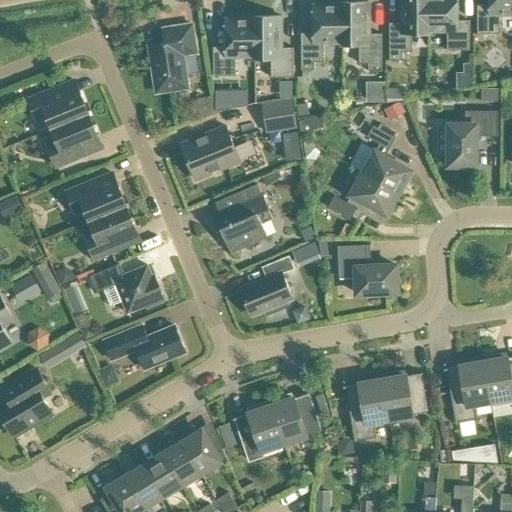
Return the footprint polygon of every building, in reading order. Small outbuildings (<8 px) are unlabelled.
[(428,32),(426,0),(400,0),(401,21),(389,21),(390,59),(403,59),(403,51),(412,51),(412,32),(428,32)] [(426,0),(428,32),(428,30),(447,30),(447,48),(470,48),(469,18),(457,19),(456,0),(426,0)] [(511,0),(488,0),(489,3),(477,3),(477,33),(500,32),(500,14),(511,13),(511,0)] [(342,44),(343,44),(343,1),(342,1),(342,2),(325,3),(325,4),(313,4),(313,31),(301,31),(302,69),(315,69),(314,61),(324,61),(324,42),(342,42),(342,44)] [(343,1),(343,44),(359,43),(359,62),(368,62),(369,70),(382,70),(381,32),(369,32),(369,1),(343,1)] [(254,58),(255,58),(255,15),(254,15),(254,17),(237,17),(237,18),(225,19),(225,46),(213,46),(214,75),(236,75),(236,56),(254,56),(254,58)] [(255,15),(255,58),(271,58),(271,76),(294,76),(293,46),(281,47),(281,15),(255,15)] [(197,52),(192,24),(162,28),(164,42),(149,45),(156,93),(188,87),(183,54),(197,52)] [(52,129),(89,114),(75,80),(29,100),(37,120),(47,117),(52,129)] [(404,88),(387,89),(388,98),(405,98),(404,88)] [(481,89),(481,101),(498,101),(498,89),(481,89)] [(228,109),(228,90),(216,90),(216,111),(228,109)] [(195,115),(200,114),(201,119),(216,113),(213,96),(199,99),(193,105),(195,115)] [(292,99),(264,104),(269,131),(297,127),(292,99)] [(307,103),(296,105),(298,116),(309,115),(307,103)] [(498,111),(465,111),(465,125),(449,125),(449,165),(476,166),(476,136),(497,137),(498,111)] [(304,130),(323,123),(319,112),(300,119),(304,130)] [(102,147),(89,114),(52,129),(57,142),(48,146),(56,166),(102,147)] [(240,161),(226,126),(181,144),(196,179),(240,161)] [(363,173),(399,193),(411,171),(385,157),(395,138),(373,126),(367,137),(379,144),(363,173)] [(263,177),(266,186),(278,181),(277,178),(282,176),(279,170),(263,177)] [(90,222),(127,207),(113,173),(67,192),(75,213),(85,209),(90,222)] [(393,203),(399,193),(363,173),(351,195),(387,215),(393,203)] [(263,196),(258,185),(232,196),(237,207),(211,217),(218,232),(221,230),(231,253),(243,247),(252,251),(256,242),(268,237),(262,224),(273,219),(269,210),(270,209),(264,195),(263,196)] [(17,195),(0,202),(0,208),(5,219),(24,210),(17,195)] [(351,219),(357,208),(335,196),(329,207),(351,219)] [(140,240),(127,207),(90,222),(95,234),(86,238),(94,259),(140,240)] [(315,243),(306,247),(311,257),(311,258),(320,254),(315,243)] [(372,267),(371,245),(338,247),(340,279),(357,278),(357,294),(398,292),(396,266),(372,267)] [(295,269),(289,256),(262,268),(267,280),(241,290),(251,315),(293,298),(283,274),(295,269)] [(46,261),(32,268),(49,299),(62,292),(46,261)] [(120,264),(90,277),(97,293),(104,290),(110,307),(123,301),(128,314),(147,306),(148,308),(165,301),(155,275),(152,276),(148,265),(130,273),(125,275),(120,264)] [(64,268),(56,271),(62,285),(76,279),(72,271),(64,268)] [(39,291),(30,275),(14,285),(23,301),(39,291)] [(66,287),(77,310),(86,306),(75,282),(66,287)] [(13,319),(0,296),(0,349),(12,343),(1,325),(13,319)] [(148,338),(143,325),(104,341),(112,360),(137,350),(145,369),(186,352),(176,326),(148,338)] [(46,326),(28,329),(32,348),(50,345),(46,326)] [(78,331),(59,342),(68,356),(86,346),(78,331)] [(494,356),(483,358),(491,402),(511,398),(511,357),(495,361),(494,356)] [(491,402),(483,358),(472,360),(473,365),(445,369),(445,371),(447,371),(456,425),(458,424),(458,423),(476,420),(474,405),(491,402)] [(51,393),(37,369),(2,390),(9,402),(0,407),(0,413),(14,436),(52,413),(43,398),(51,393)] [(393,374),(382,376),(390,420),(414,415),(414,413),(427,411),(421,375),(423,375),(423,373),(394,378),(393,374)] [(390,420),(382,376),(371,377),(372,382),(344,387),(344,389),(346,388),(355,442),(357,442),(356,440),(375,437),(373,423),(390,420)] [(281,398),(270,402),(285,444),(322,431),(309,395),(310,395),(310,393),(282,402),(281,398)] [(285,444),(270,402),(260,405),(261,410),(234,419),(234,421),(236,420),(250,461),(263,457),(261,452),(285,444)] [(324,418),(330,416),(325,402),(319,404),(324,418)] [(225,448),(238,444),(230,423),(217,427),(225,448)] [(183,443),(201,474),(220,462),(202,432),(183,443)] [(183,443),(164,454),(182,485),(201,474),(183,443)] [(452,451),(454,459),(498,462),(495,444),(452,451)] [(164,454),(146,465),(164,496),(182,485),(164,454)] [(164,496),(146,465),(127,476),(145,507),(164,496)] [(137,511),(145,507),(127,476),(108,488),(122,511),(137,511)] [(463,486),(461,511),(473,511),(474,486),(463,486)] [(314,511),(330,511),(332,492),(316,491),(314,511)] [(232,511),(238,508),(229,493),(217,500),(224,511),(232,511)] [(436,497),(426,496),(425,511),(435,511),(436,497)] [(510,511),(511,497),(501,497),(500,511),(510,511)] [(362,500),(361,511),(370,511),(371,500),(362,500)]
